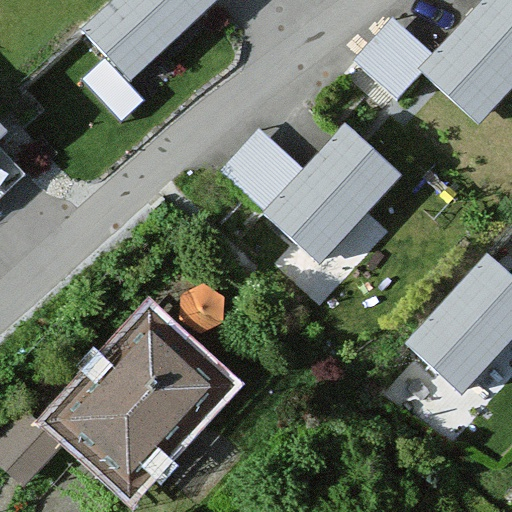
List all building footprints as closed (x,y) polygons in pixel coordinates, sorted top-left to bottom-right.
[(133,80),(205,0),(105,0),(78,30),(133,80)] [(483,116),(511,84),(511,0),(488,0),(429,66),(483,116)] [(321,250),(398,165),(344,115),(266,200),(321,250)] [(0,154),(8,147),(0,138),(0,154)] [(473,390),(511,347),(511,270),(496,256),(418,341),(473,390)] [(225,393),(140,321),(46,430),(131,503),(225,393)] [(54,462),(6,421),(0,427),(0,489),(17,505),(54,462)]
